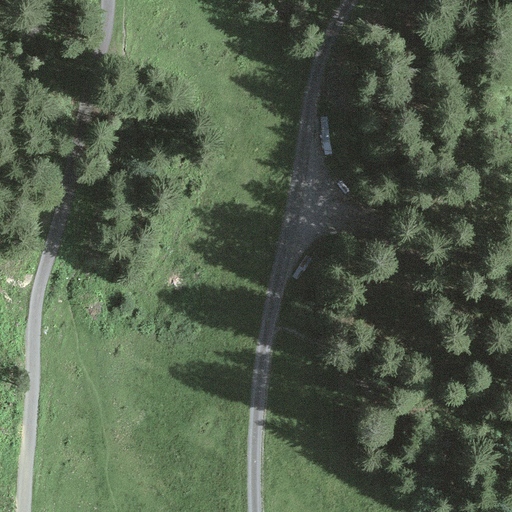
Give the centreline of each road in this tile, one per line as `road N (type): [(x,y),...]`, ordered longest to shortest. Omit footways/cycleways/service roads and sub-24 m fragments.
road 1 (track): [(355,0),(330,33),(305,126),(261,362),(254,511)]
road 2 (track): [(20,511),(40,262),(103,0)]
